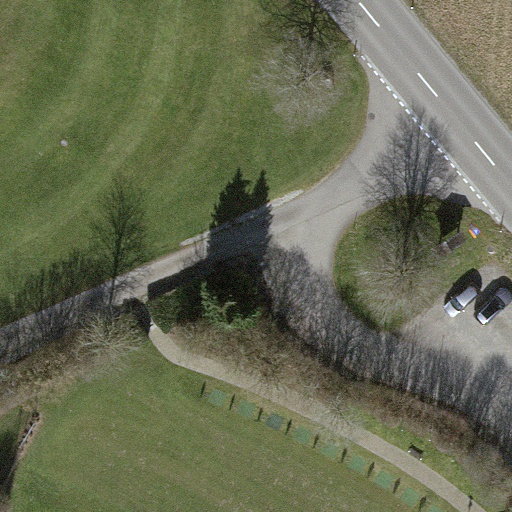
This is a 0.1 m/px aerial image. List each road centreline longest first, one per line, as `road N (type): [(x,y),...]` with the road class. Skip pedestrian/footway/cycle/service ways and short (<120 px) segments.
road 1 (track): [(0,340),(279,219)]
road 2 (tertiary): [(359,0),(511,184)]
